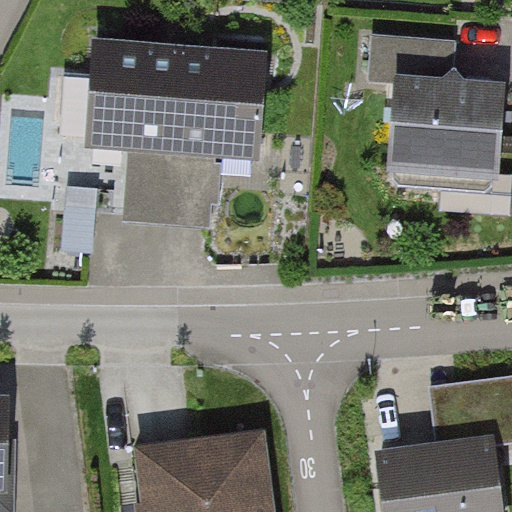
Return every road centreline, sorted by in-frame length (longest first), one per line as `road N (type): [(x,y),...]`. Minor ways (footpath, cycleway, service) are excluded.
road 1 (residential): [(0,334),(242,336),(304,352)]
road 2 (residential): [(304,352),(375,331),(511,320)]
road 3 (residential): [(304,352),(323,511)]
